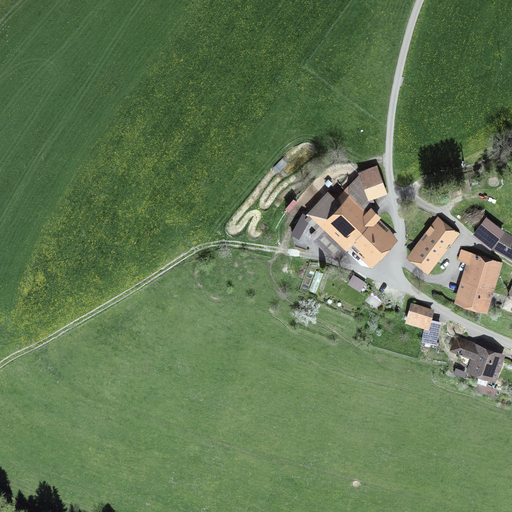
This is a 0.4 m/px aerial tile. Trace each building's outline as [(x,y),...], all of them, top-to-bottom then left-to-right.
[(377,166),(360,172),(361,175),(370,199),(387,193),(377,166)] [(370,209),(374,205),(370,199),(361,175),(337,199),(331,192),(310,212),(312,214),(311,215),(317,221),(316,231),(320,235),(314,241),(329,256),(337,259),(346,250),(344,248),(353,239),(372,258),(390,239),(374,223),(379,217),(370,209)] [(511,237),(502,231),(486,217),(475,231),(491,244),(511,256),(511,237)] [(444,252),(446,248),(443,245),(454,231),(442,221),(414,255),(428,267),(439,253),(438,252),(440,249),(444,252)] [(486,306),(492,287),(490,287),(498,260),(462,249),(459,259),(472,263),(467,280),(463,279),(457,297),(486,306)] [(317,270),(311,289),(317,291),(324,272),(317,270)] [(349,282),(362,290),(367,281),(354,273),(349,282)] [(426,324),(431,309),(413,304),(408,321),(426,326),(422,340),(433,343),(434,327),(426,324)] [(460,359),(468,366),(494,376),(501,356),(476,346),(477,344),(457,337),(452,349),(462,353),(460,359)] [(457,366),(455,373),(466,375),(467,368),(457,366)] [(466,376),(477,379),(479,373),(468,370),(466,376)]
